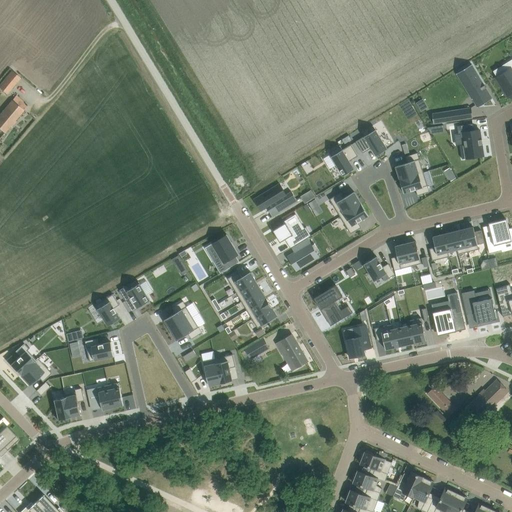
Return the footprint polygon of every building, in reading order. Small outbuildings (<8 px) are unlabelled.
[(511,59),(507,63),(511,69),(496,78),(508,97),(511,94),(511,59)] [(474,98),(472,99),(473,99),(478,107),(493,98),(472,64),(464,69),(469,78),(463,81),(474,98)] [(20,78),(12,71),(0,85),(0,88),(7,94),(20,78)] [(28,105),(16,95),(0,114),(0,129),(5,133),(28,105)] [(461,119),(460,109),(432,113),(434,123),(461,119)] [(473,123),(457,126),(458,133),(462,133),(464,144),(460,145),(462,159),(484,155),(482,145),(483,145),(483,144),(482,144),(481,140),(482,139),(480,130),(474,130),(473,123)] [(361,138),(356,141),(363,153),(368,150),(372,148),(376,156),(388,149),(373,125),(362,132),(365,136),(361,138)] [(349,135),(342,139),(345,143),(351,139),(349,135)] [(340,145),(329,152),(343,176),(355,169),(350,161),(353,159),(358,156),(351,144),(346,147),(343,149),(340,145)] [(407,162),(396,166),(400,179),(424,172),(420,159),(421,158),(420,159),(418,153),(406,156),(407,162)] [(424,172),(400,179),(404,193),(416,189),(418,195),(430,191),(428,185),(429,185),(428,185),(424,172)] [(262,198),(253,205),(260,215),(266,211),(267,214),(272,221),(291,208),(278,188),(270,193),(272,196),(264,201),(262,198)] [(301,196),(305,203),(316,197),(311,190),(301,196)] [(341,192),(330,199),(333,204),(332,205),(333,204),(340,216),(362,203),(354,191),(344,198),(341,192)] [(309,203),(313,209),(319,205),(316,199),(309,203)] [(308,203),(303,206),(308,213),(312,210),(308,203)] [(362,203),(340,216),(348,228),(347,229),(348,228),(351,234),(362,227),(358,222),(369,215),(362,203)] [(493,237),(486,238),(490,253),(496,251),(502,250),(500,244),(511,241),(511,226),(511,227),(511,228),(509,228),(508,222),(507,222),(507,219),(503,220),(489,223),(490,225),(493,237)] [(284,224),(273,230),(280,242),(285,239),(291,248),(311,235),(306,227),(305,227),(300,220),(289,227),(286,222),(284,224)] [(474,226),(463,229),(467,247),(469,252),(479,249),(478,244),(485,243),(482,229),(475,231),(474,226)] [(463,229),(453,232),(458,249),(457,249),(458,254),(469,252),(467,247),(463,229)] [(453,232),(443,234),(448,252),(457,249),(458,249),(453,232)] [(236,255),(239,253),(227,234),(212,243),(220,257),(214,261),(221,272),(239,261),(236,255)] [(436,247),(429,248),(433,261),(449,256),(448,252),(443,234),(433,237),(436,247)] [(416,241),(406,243),(411,266),(422,263),(416,241)] [(398,256),(392,258),(395,270),(401,268),(411,266),(406,243),(395,246),(398,256)] [(299,256),(292,260),(300,273),(319,262),(315,256),(318,255),(314,247),(309,250),(307,246),(297,252),(299,256)] [(173,259),(176,264),(182,261),(179,255),(173,259)] [(375,281),(387,273),(390,278),(390,277),(395,274),(389,263),(383,267),(377,256),(365,264),(375,281)] [(511,264),(491,269),(494,282),(511,277),(511,264)] [(356,274),(351,267),(346,270),(351,277),(356,274)] [(239,272),(228,278),(231,284),(237,293),(256,281),(251,271),(242,277),(239,272)] [(256,281),(237,293),(242,301),(262,289),(256,281)] [(336,319),(333,320),(333,321),(347,312),(337,296),(345,291),(340,282),(337,283),(336,281),(319,292),(320,294),(318,295),(322,302),(324,300),(336,319)] [(140,283),(128,291),(125,286),(125,287),(120,290),(126,301),(132,297),(138,308),(150,300),(140,283)] [(511,292),(509,284),(495,288),(503,318),(511,315),(511,292)] [(262,289),(242,301),(247,310),(267,298),(262,289)] [(462,292),(467,313),(475,312),(478,323),(491,320),(491,322),(499,320),(497,310),(495,310),(492,297),(477,300),(475,289),(462,292)] [(108,297),(96,305),(108,326),(121,318),(114,308),(120,304),(113,294),(108,297),(107,296),(108,297)] [(434,312),(439,334),(456,329),(454,320),(464,317),(458,294),(448,296),(451,308),(434,312)] [(267,298),(247,310),(252,319),(272,307),(267,298)] [(176,313),(164,320),(171,330),(193,317),(187,307),(188,306),(187,306),(183,301),(173,307),(176,313)] [(272,307),(252,319),(258,328),(278,316),(272,307)] [(193,317),(171,330),(177,340),(188,333),(192,339),(202,332),(199,327),(200,326),(199,327),(193,317)] [(421,317),(410,320),(412,325),(412,324),(416,342),(427,340),(422,322),(421,317)] [(392,324),(375,328),(377,340),(383,339),(386,349),(396,347),(392,329),(393,329),(392,324)] [(412,325),(402,327),(406,345),(416,342),(412,324),(412,325)] [(356,337),(346,339),(350,357),(365,354),(364,349),(372,347),(367,325),(354,327),(356,337)] [(393,329),(392,329),(396,347),(406,345),(402,327),(393,329)] [(232,331),(228,333),(232,340),(238,337),(234,330),(232,331)] [(75,339),(73,332),(67,333),(69,341),(75,339)] [(284,347),(281,349),(293,370),(308,361),(292,334),(281,341),(284,347)] [(98,338),(85,341),(87,347),(86,347),(86,348),(87,347),(90,361),(114,356),(111,342),(99,344),(98,338)] [(271,342),(248,355),(254,365),(277,352),(271,342)] [(19,356),(10,365),(20,375),(36,360),(36,359),(27,350),(30,348),(29,347),(29,348),(24,343),(15,352),(19,356)] [(143,347),(131,351),(137,371),(139,371),(144,385),(161,380),(159,375),(153,376),(150,365),(148,366),(143,347)] [(226,356),(215,358),(221,383),(233,381),(233,379),(230,368),(236,366),(233,354),(227,355),(226,354),(226,356)] [(36,360),(20,375),(29,385),(38,377),(42,382),(52,373),(47,368),(48,368),(47,368),(37,358),(36,359),(36,360)] [(215,358),(204,361),(209,386),(221,383),(215,358)] [(191,368),(185,371),(192,382),(197,379),(191,368)] [(481,396),(470,407),(480,417),(508,391),(497,380),(486,391),(484,389),(479,395),(481,396)] [(45,382),(36,391),(41,395),(50,387),(45,382)] [(119,382),(108,385),(113,407),(124,405),(119,382)] [(160,398),(157,384),(146,387),(149,401),(160,398)] [(108,385),(98,387),(103,410),(113,407),(108,385)] [(450,401),(435,386),(428,393),(443,408),(450,401)] [(76,392),(64,394),(64,397),(65,397),(69,417),(81,414),(78,402),(84,400),(82,388),(76,389),(75,388),(76,392)] [(64,397),(53,399),(58,420),(69,417),(65,397),(64,397)] [(7,425),(0,431),(0,453),(6,448),(7,450),(19,439),(7,425)] [(464,431),(463,433),(456,430),(453,439),(460,441),(459,443),(481,451),(486,438),(464,431)] [(363,453),(360,461),(361,462),(361,463),(375,469),(373,476),(378,478),(385,481),(392,462),(385,460),(386,459),(385,459),(378,456),(373,454),(374,454),(367,450),(366,452),(365,451),(364,454),(363,453)] [(378,456),(385,459),(387,453),(380,451),(378,456)] [(373,476),(358,470),(357,473),(355,472),(352,480),(354,481),(354,482),(368,488),(365,495),(378,500),(382,488),(376,484),(378,478),(373,476)] [(414,497),(423,477),(412,472),(405,486),(399,483),(393,496),(403,501),(408,494),(414,497)] [(428,496),(435,482),(423,477),(414,497),(420,499),(418,508),(427,511),(433,499),(428,496)] [(447,511),(457,492),(446,487),(439,502),(433,499),(427,511),(440,511),(442,510),(447,511)] [(365,495),(351,490),(350,492),(348,491),(345,499),(347,500),(346,501),(361,507),(359,511),(373,511),(378,500),(365,495)] [(461,511),(468,498),(457,492),(447,511),(461,511)] [(60,511),(59,510),(57,509),(43,494),(33,504),(32,505),(28,509),(30,511),(60,511)] [(488,511),(491,508),(480,503),(475,511),(488,511)]
